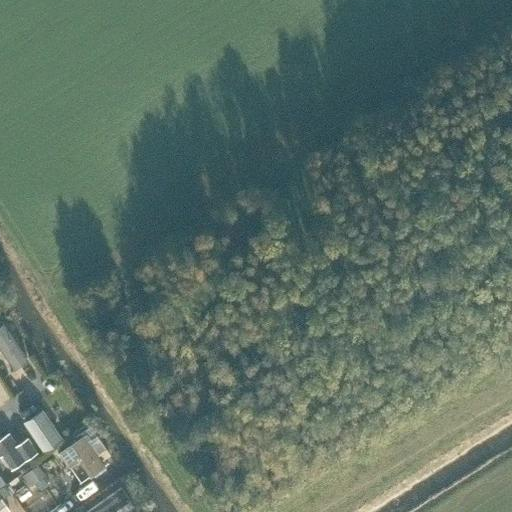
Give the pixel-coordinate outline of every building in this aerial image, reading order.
[(31,356),(7,321),(0,326),(0,354),(11,370),(31,356)] [(23,421),(43,451),(61,438),(40,409),(23,421)] [(10,428),(0,434),(0,451),(12,468),(30,455),(10,428)] [(98,470),(75,439),(59,451),(82,481),(98,470)] [(32,482),(34,481),(44,474),(38,466),(27,474),(32,482)] [(85,511),(111,511),(133,496),(122,482),(84,510),(85,511)] [(0,511),(7,511),(14,507),(3,493),(0,494),(0,511)]
